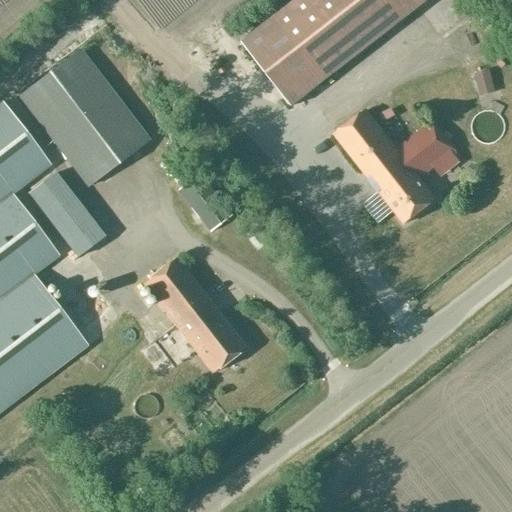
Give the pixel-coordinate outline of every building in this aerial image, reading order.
[(296,0),(240,44),(291,108),(417,8),(427,0),(296,0)] [(17,98),(86,189),(150,140),(80,49),(17,98)] [(0,411),(86,347),(32,276),(58,257),(11,195),(50,166),(2,103),(0,104),(0,411)] [(334,136),(404,225),(435,200),(419,179),(454,151),(432,122),(396,151),(365,111),(334,136)] [(208,232),(229,217),(198,176),(177,192),(208,232)] [(212,373),(243,348),(173,260),(142,285),(212,373)]
